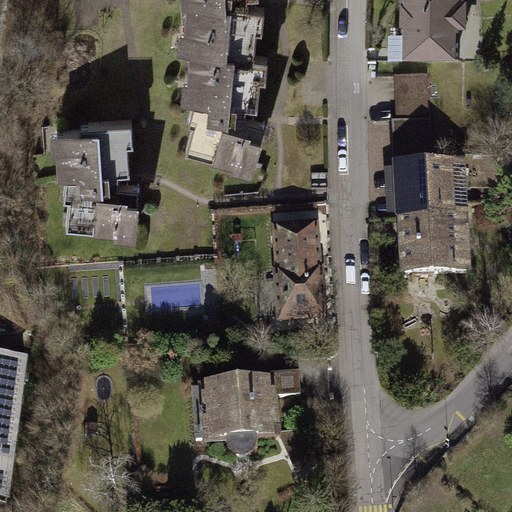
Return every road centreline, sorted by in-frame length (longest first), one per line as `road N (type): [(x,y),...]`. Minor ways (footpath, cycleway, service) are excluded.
road 1 (residential): [(354,0),(354,175),(370,454)]
road 2 (unclassified): [(511,352),(434,426),(370,454)]
